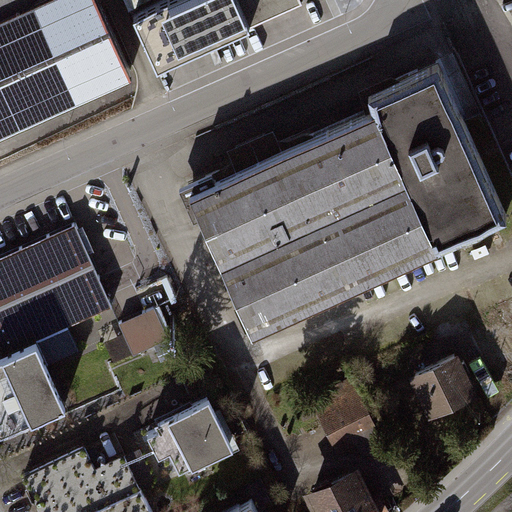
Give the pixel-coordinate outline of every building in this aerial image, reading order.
[(0,0),(0,128),(132,70),(100,0),(0,0)] [(160,0),(152,3),(175,56),(299,4),(297,0),(160,0)] [(507,220),(438,64),(368,95),(375,111),(406,180),(437,251),(507,220)] [(406,180),(375,111),(189,193),(220,262),(406,180)] [(437,251),(406,180),(220,262),(251,333),(437,251)] [(77,223),(0,257),(0,339),(6,353),(0,355),(0,424),(3,430),(38,414),(66,402),(38,337),(114,304),(77,223)] [(155,307),(120,322),(134,353),(169,338),(155,307)] [(457,349),(408,374),(433,423),(482,398),(457,349)] [(222,352),(210,357),(221,385),(233,380),(222,352)] [(353,391),(321,407),(338,443),(371,427),(353,391)] [(228,443),(206,396),(157,419),(161,427),(149,432),(159,454),(173,447),(181,465),(228,443)] [(96,468),(86,445),(25,474),(43,511),(153,511),(126,453),(96,468)] [(356,469),(308,493),(317,511),(388,511),(380,494),(370,498),(356,469)] [(258,511),(252,499),(226,511),(258,511)]
